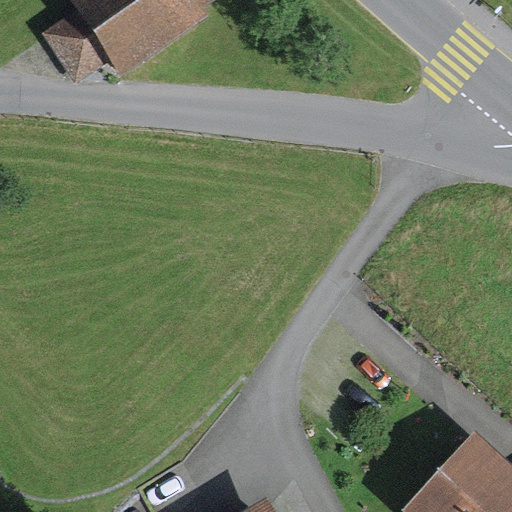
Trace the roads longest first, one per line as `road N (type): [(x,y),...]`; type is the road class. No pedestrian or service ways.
road 1 (residential): [(511,144),(0,94)]
road 2 (tertiary): [(511,98),(397,0)]
